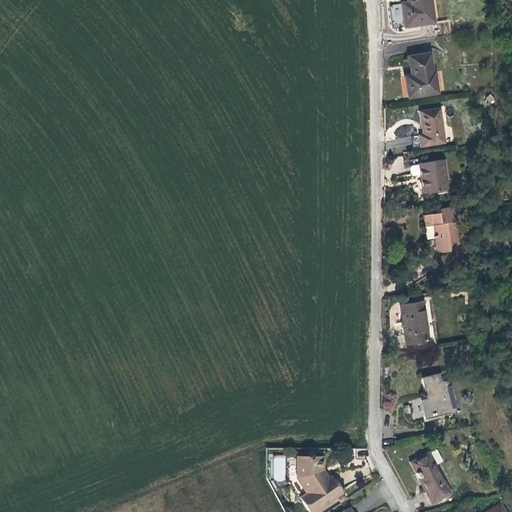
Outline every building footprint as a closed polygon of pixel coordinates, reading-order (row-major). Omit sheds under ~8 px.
[(434,22),(430,0),(406,0),(407,3),(408,6),(402,7),(404,27),(434,22)] [(437,93),(434,72),(432,72),(430,54),(408,57),(411,75),(411,76),(412,76),(413,83),(406,84),(408,97),(437,93)] [(413,83),(412,76),(411,76),(411,75),(405,76),(406,84),(413,83)] [(445,143),(439,108),(419,111),(422,134),(418,135),(420,146),(445,143)] [(449,189),(444,160),(418,164),(418,165),(420,174),(423,193),(449,189)] [(420,174),(418,165),(409,166),(411,176),(420,174)] [(460,249),(455,221),(456,221),(454,207),(442,209),(443,212),(438,213),(423,215),(427,239),(434,238),(436,248),(437,250),(440,252),(441,252),(445,252),(450,251),(450,250),(460,249)] [(428,340),(422,302),(400,305),(402,322),(400,322),(401,327),(403,327),(406,344),(428,340)] [(459,412),(452,380),(444,382),(445,387),(443,387),(442,382),(440,373),(421,378),(426,400),(422,401),(425,417),(441,413),(451,411),(451,413),(459,412)] [(423,422),(442,418),(441,413),(425,417),(422,418),(423,422)] [(449,492),(435,465),(443,461),(436,449),(428,453),(412,462),(411,460),(409,461),(419,480),(420,480),(432,502),(449,492)] [(286,481),(285,455),(273,455),(274,481),(286,481)] [(312,511),(341,493),(330,476),(328,478),(325,479),(322,474),(322,470),(322,456),(296,456),(296,478),(305,492),(299,497),(309,511),(312,511)] [(345,489),(340,481),(335,474),(333,474),(330,476),(341,493),(344,490),(345,489)]
